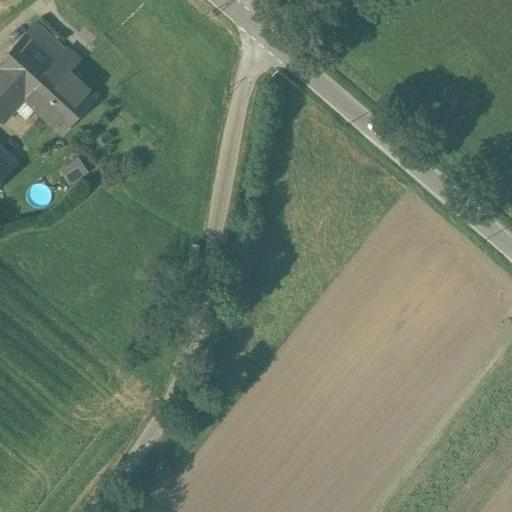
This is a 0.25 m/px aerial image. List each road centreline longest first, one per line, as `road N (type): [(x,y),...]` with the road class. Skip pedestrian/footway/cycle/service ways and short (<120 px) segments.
road 1 (unclassified): [(255,28),(188,371),(158,425),(90,511)]
road 2 (tertiary): [(255,28),(511,249)]
